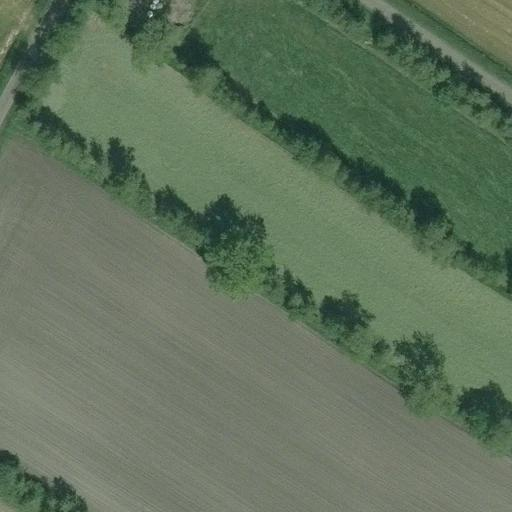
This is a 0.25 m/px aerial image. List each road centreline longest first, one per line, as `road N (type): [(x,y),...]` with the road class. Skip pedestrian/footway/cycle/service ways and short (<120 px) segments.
road 1 (unclassified): [(511,95),(368,0)]
road 2 (unclassified): [(0,113),(61,0)]
